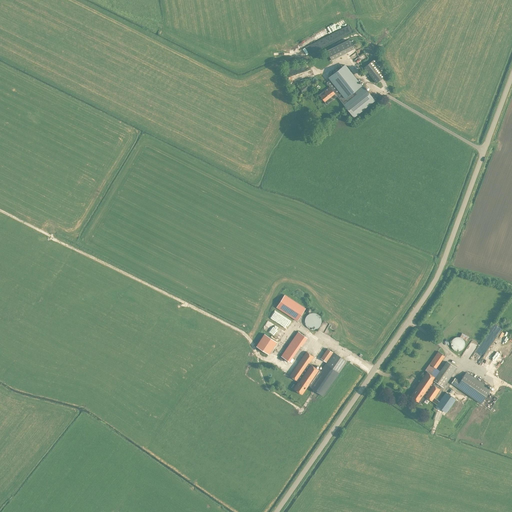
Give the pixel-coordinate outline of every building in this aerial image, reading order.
[(353,48),(348,39),(326,50),(331,59),(353,48)] [(376,82),(387,73),(374,57),(363,66),(376,82)] [(329,78),(326,81),(329,85),(337,95),(353,116),(375,99),(362,84),(361,85),(344,63),(328,76),(329,78)] [(289,74),(290,80),(312,75),(310,68),(289,74)] [(303,91),(311,86),(307,81),(299,87),(303,91)] [(324,89),(319,93),(326,103),(337,95),(329,85),(324,89)] [(276,306),(297,320),(305,307),(284,294),(276,306)] [(307,325),(309,327),(312,328),(314,328),(317,327),(319,326),(320,324),(321,321),(321,318),(320,315),(318,313),(315,312),(312,312),(309,312),(307,314),(305,317),(305,320),(305,323),(307,325)] [(496,335),(502,324),(496,320),(488,334),(492,336),(493,334),(496,335)] [(301,345),(307,337),(298,330),(281,355),(289,361),(300,344),(301,345)] [(268,353),(276,340),(264,332),(256,345),(268,353)] [(500,332),(495,338),(499,342),(505,336),(500,332)] [(454,348),(456,349),(459,349),(461,348),(464,346),(465,343),(464,341),(463,338),(461,337),(459,336),(456,336),(454,337),(452,339),(451,341),(451,344),(452,346),(454,348)] [(293,388),(301,393),(308,384),(323,394),(347,360),(333,351),(327,347),(320,357),(326,361),(320,370),(309,362),(314,356),(306,350),(289,374),(298,381),(293,388)] [(438,350),(425,369),(427,370),(410,395),(418,401),(422,403),(426,397),(436,404),(434,407),(453,420),(464,404),(445,391),(439,400),(434,397),(440,388),(439,387),(441,385),(443,386),(457,366),(447,359),(435,376),(430,373),(435,366),(435,367),(444,355),(438,350)] [(490,388),(486,385),(466,371),(459,380),(454,377),(451,382),(481,402),(490,388)]
